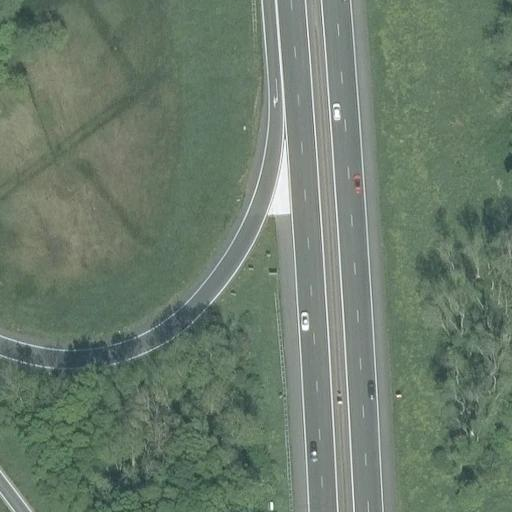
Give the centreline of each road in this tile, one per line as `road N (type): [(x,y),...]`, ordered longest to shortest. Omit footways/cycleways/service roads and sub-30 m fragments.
road 1 (motorway): [(276,0),(271,170),(259,209),(195,304),(167,327),(83,358),(0,345)]
road 2 (motorway): [(369,511),(334,0)]
road 3 (motorway): [(289,0),(323,511)]
